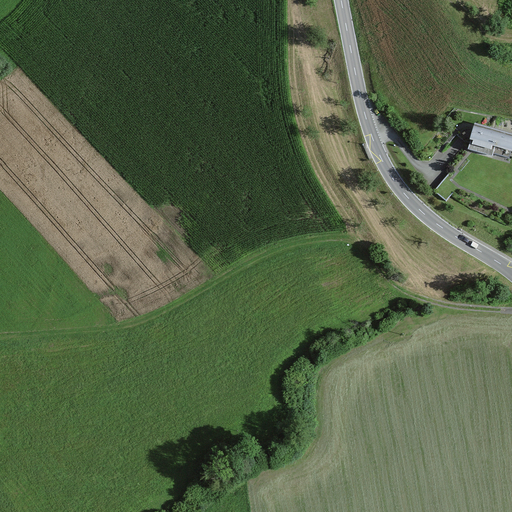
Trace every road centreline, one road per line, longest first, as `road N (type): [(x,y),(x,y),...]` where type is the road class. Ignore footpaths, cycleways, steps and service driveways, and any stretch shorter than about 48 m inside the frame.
road 1 (track): [(511,310),(417,297),(388,283),(353,240),(336,236),(252,261),(145,319),(0,330)]
road 2 (tertiary): [(341,0),(360,96),(394,181),(425,215),(511,272)]
